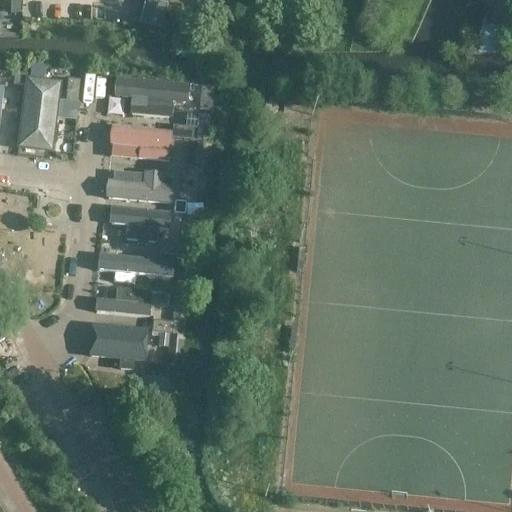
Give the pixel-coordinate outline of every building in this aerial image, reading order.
[(164,18),(167,6),(145,1),(142,12),(164,18)] [(18,13),(18,2),(7,3),(7,13),(18,13)] [(504,32),(511,7),(495,2),(487,27),(504,32)] [(161,29),(164,18),(142,12),(139,24),(161,29)] [(25,87),(26,76),(22,76),(13,75),(12,86),(25,87)] [(54,152),(61,81),(27,78),(20,148),(54,152)] [(133,115),(172,118),(173,102),(189,103),(190,84),(116,79),(115,98),(134,99),(133,115)] [(77,104),(79,83),(80,82),(67,81),(65,102),(77,104)] [(211,112),(213,90),(200,89),(198,111),(211,112)] [(192,142),(193,129),(172,127),(171,139),(192,142)] [(175,201),(176,174),(111,172),(111,200),(175,201)] [(184,218),(185,210),(185,205),(175,204),(174,217),(184,218)] [(159,229),(170,229),(171,211),(111,208),(110,225),(127,226),(126,240),(159,242),(159,229)] [(180,258),(181,246),(160,243),(159,255),(180,258)] [(175,275),(176,259),(100,256),(100,272),(175,275)] [(177,296),(177,286),(177,284),(156,283),(155,295),(177,296)] [(97,313),(152,316),(153,292),(98,289),(97,313)] [(172,337),(173,325),(152,322),(150,335),(172,337)] [(145,360),(147,327),(93,325),(92,359),(145,360)] [(167,380),(169,368),(147,366),(146,378),(167,380)]
